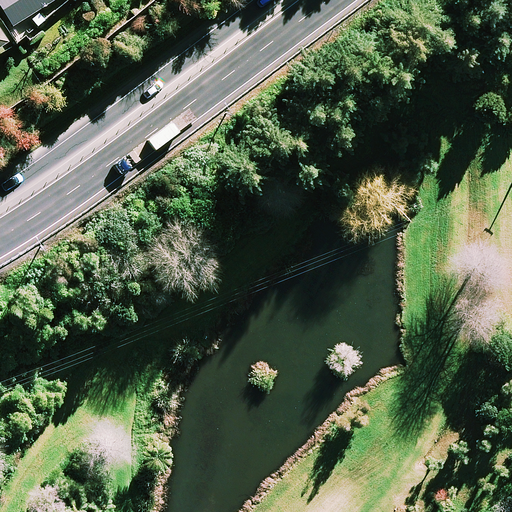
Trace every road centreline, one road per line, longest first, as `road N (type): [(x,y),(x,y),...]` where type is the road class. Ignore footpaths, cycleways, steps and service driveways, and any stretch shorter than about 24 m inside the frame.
road 1 (trunk): [(328,0),(0,238)]
road 2 (trunk): [(0,196),(264,0)]
